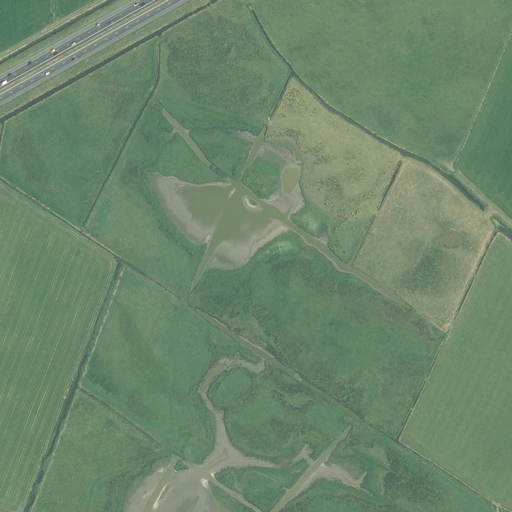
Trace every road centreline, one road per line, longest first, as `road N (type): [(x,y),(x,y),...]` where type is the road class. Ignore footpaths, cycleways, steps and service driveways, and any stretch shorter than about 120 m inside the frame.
road 1 (track): [(493,208),(482,215),(414,165),(339,136),(155,96),(118,187),(184,296),(165,357),(173,446),(94,484),(88,511)]
road 2 (motorway): [(0,98),(176,0)]
road 3 (motorway): [(147,0),(0,82)]
